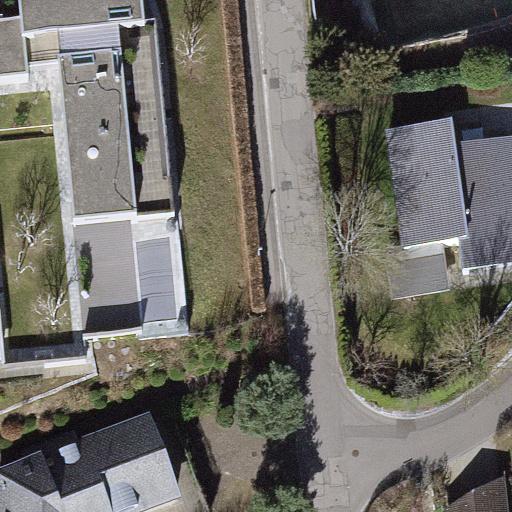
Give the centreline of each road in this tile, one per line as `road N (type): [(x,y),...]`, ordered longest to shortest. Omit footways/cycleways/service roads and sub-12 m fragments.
road 1 (residential): [(318,464),(281,0)]
road 2 (residential): [(318,464),(432,442),(511,390)]
